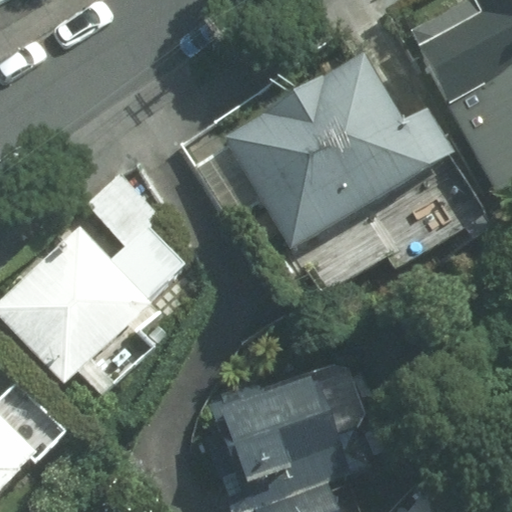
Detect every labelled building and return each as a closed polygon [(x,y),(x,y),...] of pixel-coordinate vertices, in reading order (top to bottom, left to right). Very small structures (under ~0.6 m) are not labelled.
[(511,0),(414,0),(386,16),(485,184),(511,168),(511,0)] [(432,176),(362,62),(220,148),(289,262),(432,176)] [(0,313),(70,396),(208,282),(122,179),(85,210),(102,229),(0,313)] [(306,309),(191,344),(241,506),(356,471),(306,309)] [(0,469),(20,451),(0,428),(0,469)]
